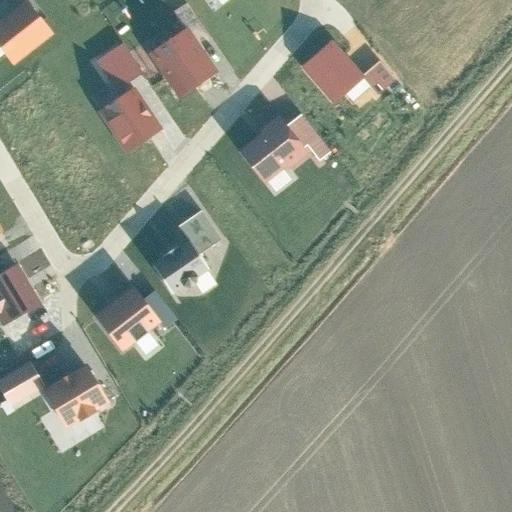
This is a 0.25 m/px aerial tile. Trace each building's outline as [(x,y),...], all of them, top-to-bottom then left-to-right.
[(51,32),(27,2),(0,23),(0,46),(13,62),(51,32)] [(186,30),(152,53),(182,96),(215,72),(186,30)] [(361,77),(332,44),(305,68),(334,100),(361,77)] [(133,89),(102,111),(129,150),(160,129),(133,89)] [(264,134),(242,152),(265,181),(286,164),(289,167),(307,152),(279,118),(262,131),(264,134)] [(191,240),(153,265),(172,293),(209,269),(191,240)] [(39,303),(17,266),(0,276),(0,316),(4,324),(39,303)] [(135,290),(98,317),(121,348),(158,320),(135,290)] [(86,366),(44,390),(65,427),(107,402),(86,366)]
